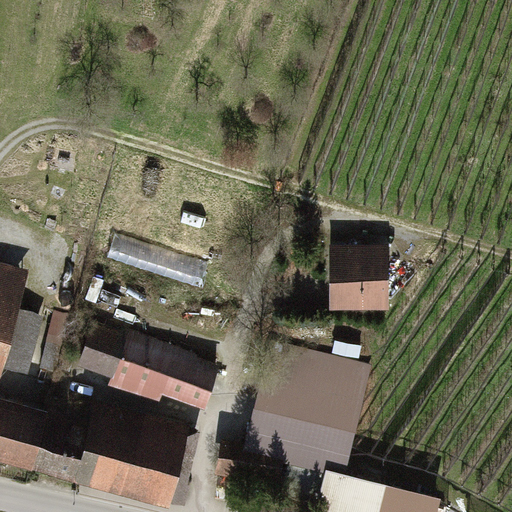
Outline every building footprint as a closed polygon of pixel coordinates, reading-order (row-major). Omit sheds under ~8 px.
[(115,234),(108,257),(204,287),(211,264),(115,234)] [(335,245),(334,306),(393,307),(394,246),(335,245)] [(21,309),(31,273),(0,264),(0,370),(11,373),(13,365),(34,371),(50,317),(21,309)] [(132,337),(100,326),(87,366),(118,376),(114,387),(165,404),(168,393),(214,409),(228,369),(200,360),(202,354),(134,331),(132,337)] [(335,468),(352,472),(378,366),(276,342),(251,445),(231,440),(224,471),(285,486),(290,464),(334,474),(335,468)] [(51,343),(44,367),(58,371),(65,347),(51,343)] [(0,459),(40,470),(57,409),(0,394),(0,459)] [(95,419),(57,409),(40,470),(180,508),(201,428),(100,401),(95,419)] [(335,468),(334,474),(324,511),(444,511),(448,495),(352,472),(335,468)]
